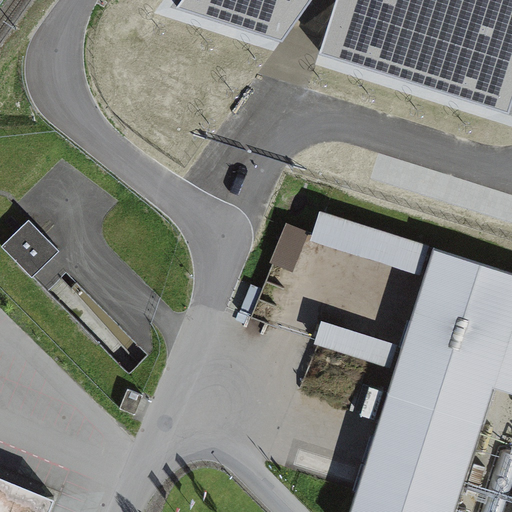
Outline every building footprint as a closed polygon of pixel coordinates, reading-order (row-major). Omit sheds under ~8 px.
[(503,106),(511,78),(511,0),(190,0),(187,5),(280,34),(304,0),(341,0),(326,50),(503,106)] [(28,218),(1,245),(31,276),(59,249),(28,218)] [(453,511),(494,385),(511,391),(511,272),(433,247),(348,511),(453,511)] [(372,385),(363,414),(374,418),(383,389),(372,385)] [(119,407),(135,414),(143,394),(141,394),(127,388),(119,407)] [(473,462),(463,491),(475,495),(484,466),(473,462)] [(0,511),(47,511),(54,496),(0,474),(0,511)]
